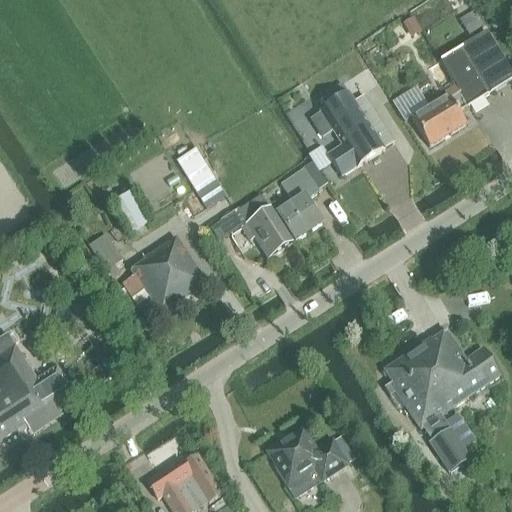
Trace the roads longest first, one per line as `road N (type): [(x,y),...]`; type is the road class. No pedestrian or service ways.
road 1 (unclassified): [(0,510),(511,182)]
road 2 (track): [(258,511),(232,466),(210,374)]
